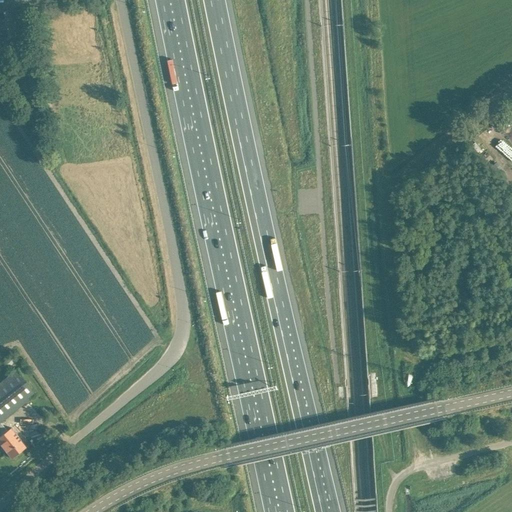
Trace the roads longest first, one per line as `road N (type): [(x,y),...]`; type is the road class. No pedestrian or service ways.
road 1 (unclassified): [(0,505),(164,365),(183,316),(120,0)]
road 2 (motorway): [(327,511),(213,0)]
road 3 (motorway): [(173,0),(282,511)]
road 4 (tertiary): [(93,511),(187,467),(511,394)]
